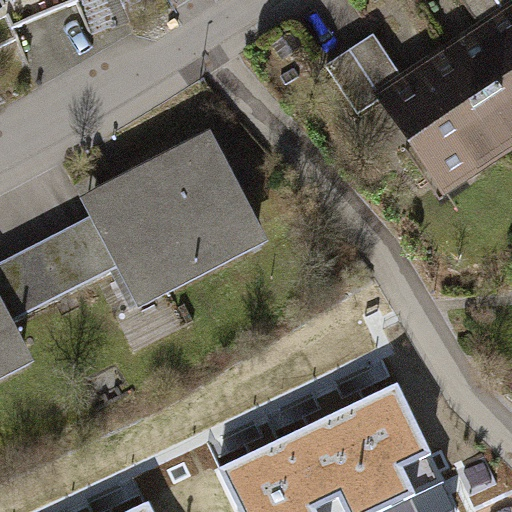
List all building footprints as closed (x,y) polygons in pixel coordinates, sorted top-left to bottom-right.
[(451,60),(511,149),(511,0),(467,0),(465,1),(488,35),(451,60)] [(453,214),(511,174),(511,149),(451,60),(405,91),(380,54),(335,85),(364,127),(384,113),(453,214)] [(230,166),(38,262),(66,317),(116,292),(132,324),(274,253),(230,166)] [(66,317),(38,262),(0,281),(0,398),(40,378),(21,340),(66,317)] [(400,387),(342,415),(387,507),(445,479),(400,387)] [(342,415),(282,443),(315,511),(376,511),(387,507),(342,415)] [(315,511),(282,443),(222,472),(240,511),(315,511)]
